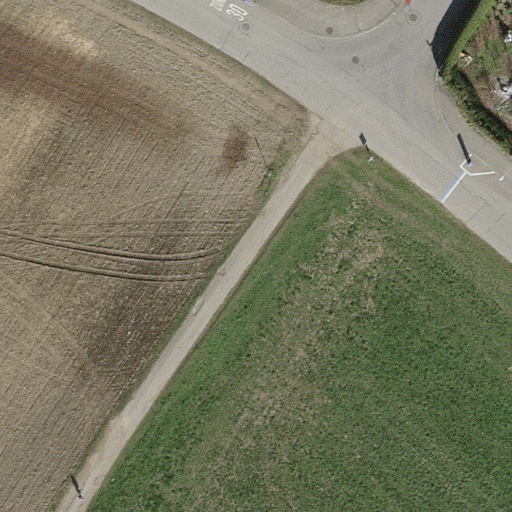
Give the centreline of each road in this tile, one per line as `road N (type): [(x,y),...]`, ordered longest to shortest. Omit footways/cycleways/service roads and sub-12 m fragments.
road 1 (track): [(71,511),(242,252),(375,98)]
road 2 (residential): [(193,0),(375,98)]
road 3 (residential): [(375,98),(511,214)]
